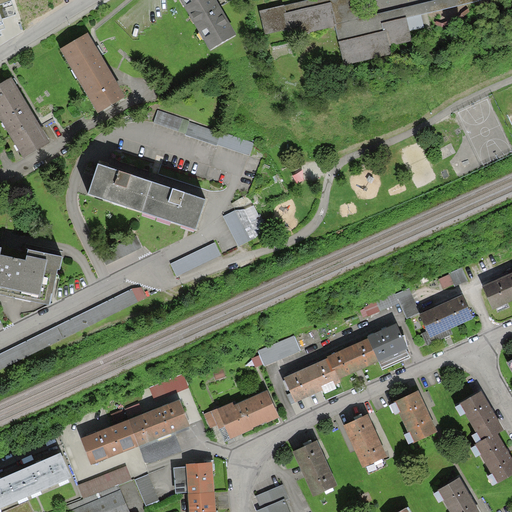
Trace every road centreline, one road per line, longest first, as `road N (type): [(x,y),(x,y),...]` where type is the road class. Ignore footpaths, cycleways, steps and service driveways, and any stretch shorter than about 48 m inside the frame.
road 1 (residential): [(248,461),(259,444),(295,424),(469,345)]
road 2 (residential): [(208,447),(137,469),(129,453),(83,472),(68,432),(103,418)]
road 3 (residential): [(0,182),(148,85)]
road 4 (residential): [(0,336),(135,269)]
